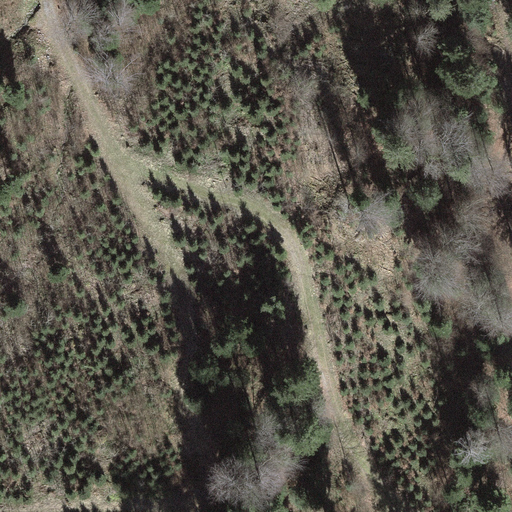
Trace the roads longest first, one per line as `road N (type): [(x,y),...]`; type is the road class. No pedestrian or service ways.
road 1 (track): [(407,511),(346,439),(324,373),(303,257),(258,211),(129,164),(60,59),(48,0)]
road 2 (track): [(511,115),(498,180),(511,264)]
